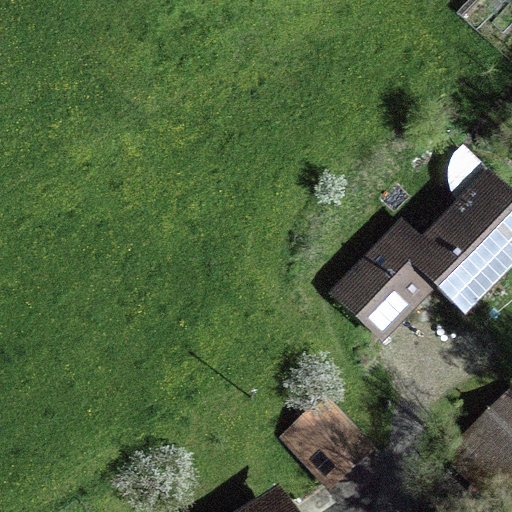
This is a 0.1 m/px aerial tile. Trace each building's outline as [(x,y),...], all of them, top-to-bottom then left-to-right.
[(483,0),(467,0),(457,11),(465,19),(483,0)] [(400,219),(329,293),(383,346),(434,292),(465,322),(511,273),(511,193),(488,171),(422,240),(400,219)] [(511,385),(445,455),(498,506),(511,490),(511,385)] [(326,395),(280,437),(330,492),(376,450),(326,395)] [(293,511),(277,488),(241,511),(293,511)]
